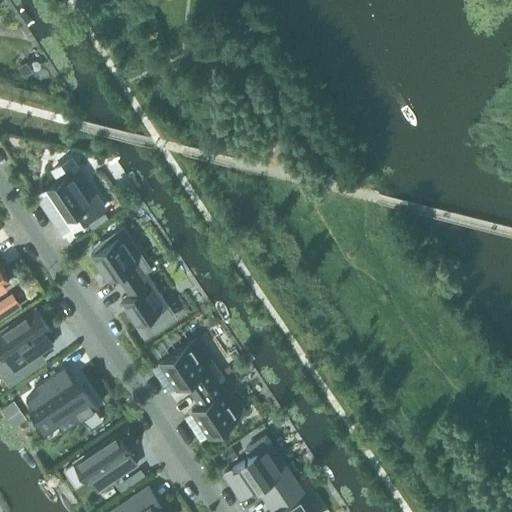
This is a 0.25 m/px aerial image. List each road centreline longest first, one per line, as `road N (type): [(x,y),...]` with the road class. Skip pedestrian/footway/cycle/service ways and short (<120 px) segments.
road 1 (residential): [(0,185),(219,511)]
road 2 (track): [(278,173),(284,146),(224,51)]
